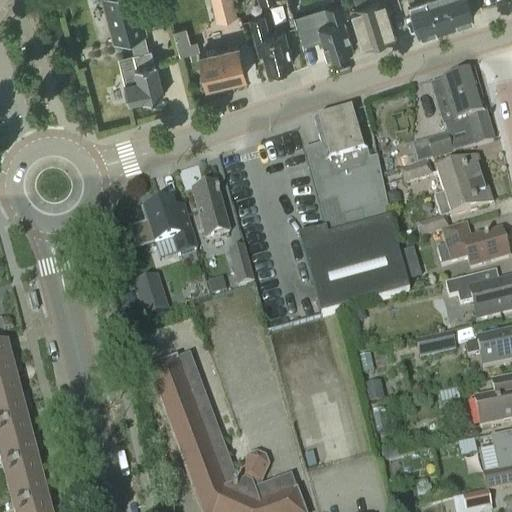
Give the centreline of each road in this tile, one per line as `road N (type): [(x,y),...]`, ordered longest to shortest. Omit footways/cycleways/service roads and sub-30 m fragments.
road 1 (tertiary): [(94,173),(494,38)]
road 2 (tertiary): [(113,511),(49,230)]
